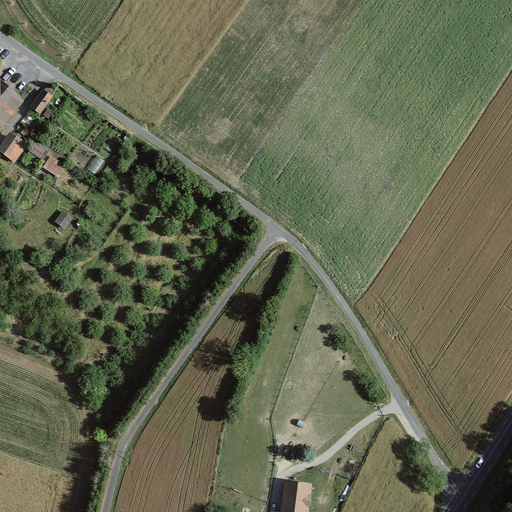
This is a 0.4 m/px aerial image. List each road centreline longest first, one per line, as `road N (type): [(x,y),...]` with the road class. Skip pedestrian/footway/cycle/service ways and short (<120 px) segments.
road 1 (unclassified): [(102,511),(123,426),(276,215)]
road 2 (unclassified): [(276,215),(378,357),(462,499)]
road 3 (unclassified): [(0,18),(276,215)]
